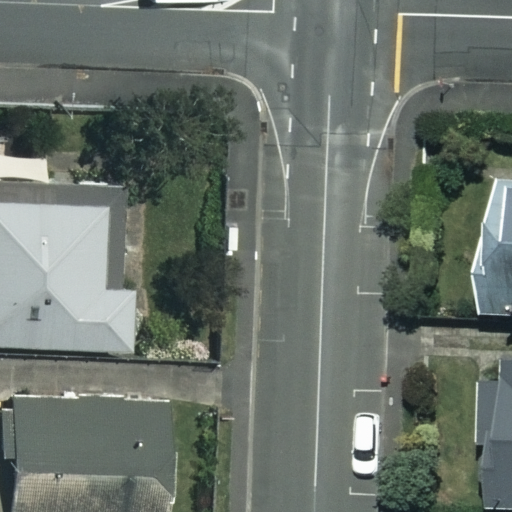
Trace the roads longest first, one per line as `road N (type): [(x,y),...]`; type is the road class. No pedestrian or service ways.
road 1 (tertiary): [(314,511),(331,9)]
road 2 (tertiary): [(45,0),(331,9)]
road 3 (residential): [(331,9),(511,15)]
